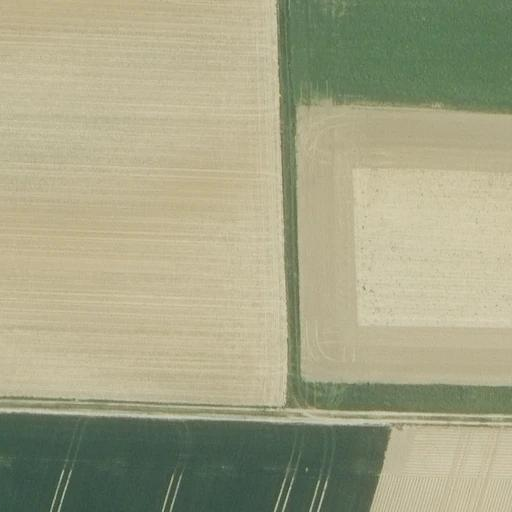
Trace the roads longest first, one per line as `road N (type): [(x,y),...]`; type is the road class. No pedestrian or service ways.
road 1 (track): [(0,404),(511,422)]
road 2 (track): [(293,415),(281,0)]
